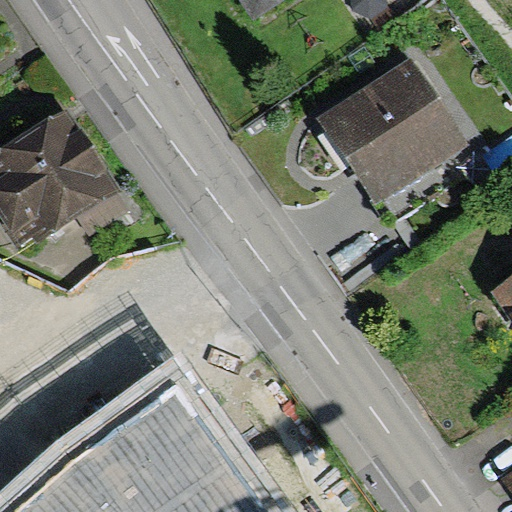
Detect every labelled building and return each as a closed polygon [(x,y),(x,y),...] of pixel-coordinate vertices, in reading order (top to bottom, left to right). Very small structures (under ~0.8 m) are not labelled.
[(229,0),(246,26),(289,0),(229,0)] [(451,156),(403,84),(324,136),(372,208),(451,156)] [(109,203),(65,134),(0,174),(0,215),(26,256),(109,203)] [(511,294),(488,311),(511,344),(511,294)] [(294,511),(172,361),(0,499),(0,511),(294,511)]
